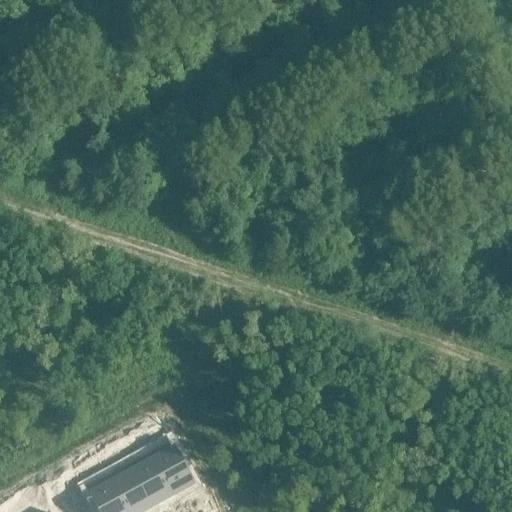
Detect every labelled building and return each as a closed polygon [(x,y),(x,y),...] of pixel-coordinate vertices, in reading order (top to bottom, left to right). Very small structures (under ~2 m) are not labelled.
[(169,444),(148,455),(171,498),(175,495),(192,486),(182,469),(169,444)] [(148,455),(128,467),(151,509),(167,500),(171,498),(148,455)] [(128,467),(107,478),(126,511),(145,511),(151,509),(128,467)] [(126,511),(107,478),(87,489),(99,511),(126,511)] [(171,498),(167,500),(171,509),(180,504),(175,495),(171,498)]
